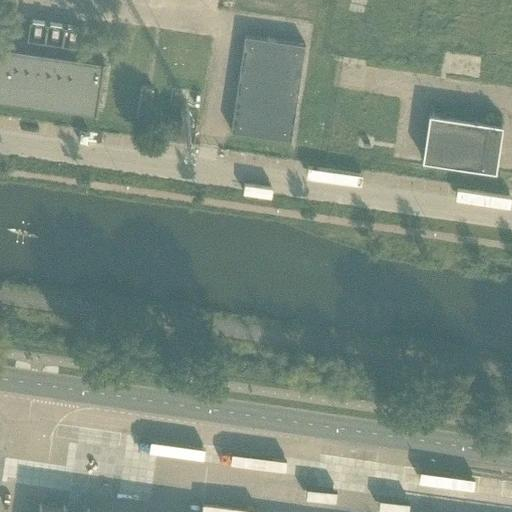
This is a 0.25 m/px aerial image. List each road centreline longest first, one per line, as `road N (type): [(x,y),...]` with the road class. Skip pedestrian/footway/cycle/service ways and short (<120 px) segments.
road 1 (unclassified): [(511,224),(0,145)]
road 2 (unclassified): [(511,458),(0,382)]
road 3 (unclassified): [(511,374),(0,300)]
